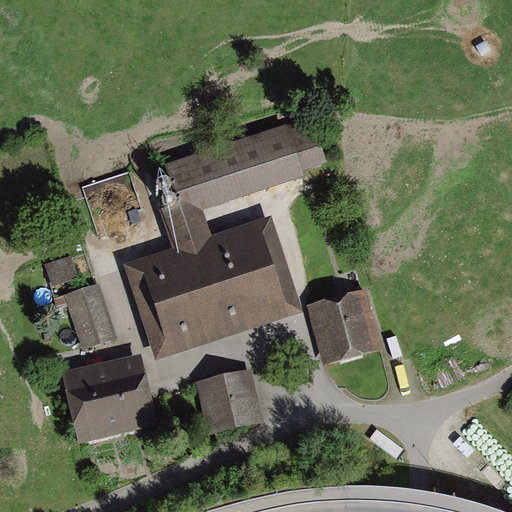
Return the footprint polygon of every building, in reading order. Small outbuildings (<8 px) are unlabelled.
[(136,265),(162,349),(298,307),(271,221),(211,240),(200,203),(323,165),(310,123),(154,171),(179,252),(136,265)] [(69,293),(84,342),(116,332),(102,284),(69,293)] [(311,302),(324,358),(378,345),(365,289),(311,302)] [(83,436),(158,422),(145,357),(71,372),(83,436)] [(203,385),(214,430),(259,419),(249,375),(203,385)]
